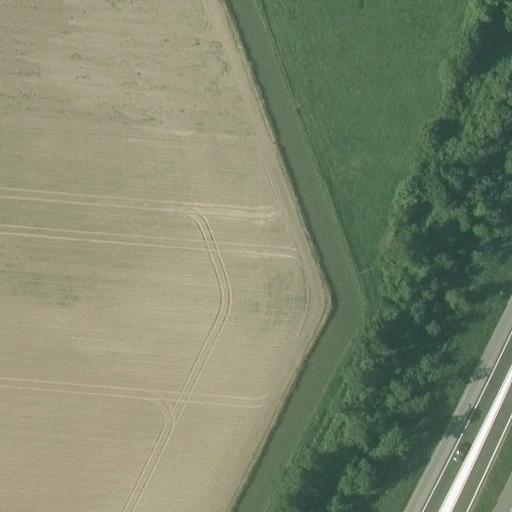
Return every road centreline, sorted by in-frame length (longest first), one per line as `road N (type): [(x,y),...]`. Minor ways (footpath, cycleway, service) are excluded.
road 1 (motorway): [(511,354),(430,511)]
road 2 (motorway): [(511,395),(457,511)]
